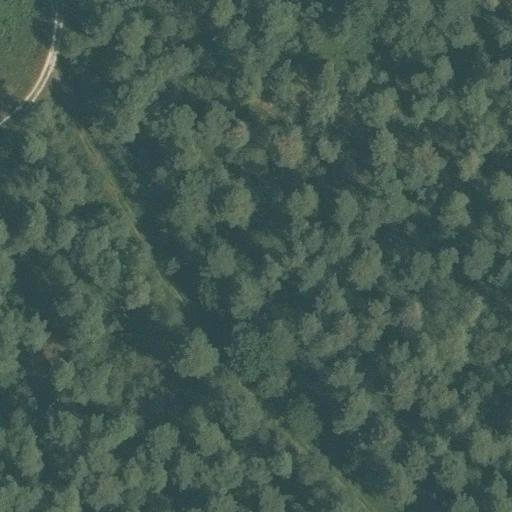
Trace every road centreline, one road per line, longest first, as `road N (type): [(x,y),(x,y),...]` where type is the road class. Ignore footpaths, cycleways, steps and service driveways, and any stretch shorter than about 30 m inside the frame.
road 1 (track): [(39,88),(81,131),(213,333),(391,511)]
road 2 (track): [(511,63),(39,88)]
